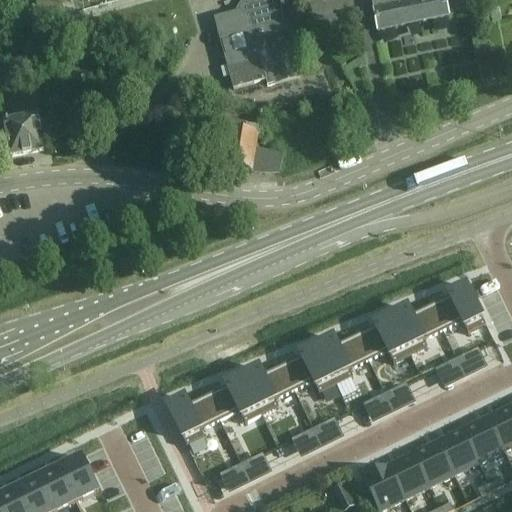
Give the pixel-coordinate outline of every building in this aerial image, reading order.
[(40,25),(64,20),(60,0),(51,0),(36,3),(40,25)] [(217,28),(216,30),(220,44),(232,89),(233,92),(266,83),(267,88),(275,86),(283,84),(300,79),(288,35),(278,0),(240,0),(243,7),(239,14),(222,18),(217,28)] [(413,26),(407,0),(385,0),(376,2),(378,8),(373,8),(374,12),(378,33),(413,26)] [(456,0),(407,0),(413,26),(448,19),(445,3),(457,0),(456,0)] [(41,138),(50,137),(48,126),(39,127),(37,121),(4,127),(10,160),(44,153),(41,138)] [(265,174),(269,155),(255,152),(257,142),(258,133),(247,131),(245,140),(231,137),(225,170),(229,170),(230,174),(236,175),(239,172),(251,175),(251,174),(265,176),(265,174)] [(269,155),(265,174),(279,176),(282,158),(269,155)] [(449,300),(430,309),(443,334),(462,325),(468,337),(486,329),(466,288),(448,297),(449,300)] [(408,311),(391,319),(411,359),(427,351),(424,344),(443,334),(430,309),(411,318),(408,311)] [(375,330),(356,339),(369,364),(388,355),(394,367),(411,359),(391,319),(374,327),(375,330)] [(333,340),(316,349),(336,389),(353,381),(350,374),(369,364),(356,339),(337,348),(333,340)] [(301,360),(282,369),(294,394),(313,385),(319,397),(336,389),(316,349),(300,357),(301,360)] [(464,361),(457,364),(464,379),(471,375),(464,361)] [(457,364),(450,368),(457,382),(464,379),(457,364)] [(259,370),(242,379),(262,419),(279,411),(275,404),(294,394),(282,369),(263,378),(259,370)] [(227,390),(208,399),(220,424),(239,415),(245,427),(262,419),(242,379),(225,387),(227,390)] [(393,396),(385,399),(392,414),(400,410),(393,396)] [(185,400),(167,409),(187,450),(204,441),(201,434),(220,424),(208,399),(188,408),(185,400)] [(385,399),(378,403),(385,417),(392,414),(385,399)] [(511,409),(487,421),(504,456),(511,452),(511,409)] [(487,421),(462,433),(479,468),(504,456),(487,421)] [(321,431),(314,434),(321,449),(328,445),(321,431)] [(462,433),(437,445),(454,480),(479,468),(462,433)] [(314,434),(306,438),(314,452),(321,449),(314,434)] [(437,445),(412,457),(429,492),(454,480),(437,445)] [(412,457),(387,469),(405,504),(429,492),(412,457)] [(81,460),(58,471),(76,507),(98,496),(81,460)] [(249,466),(242,469),(249,484),(256,481),(249,466)] [(242,469),(234,473),(242,488),(249,484),(242,469)] [(387,469),(362,482),(376,511),(388,511),(405,504),(387,469)] [(58,471),(37,482),(51,511),(65,511),(76,507),(58,471)] [(51,511),(37,482),(15,492),(24,511),(51,511)] [(500,482),(489,488),(492,495),(503,490),(500,482)] [(489,488),(478,493),(482,500),(492,495),(489,488)] [(24,511),(15,492),(0,499),(0,511),(24,511)]
